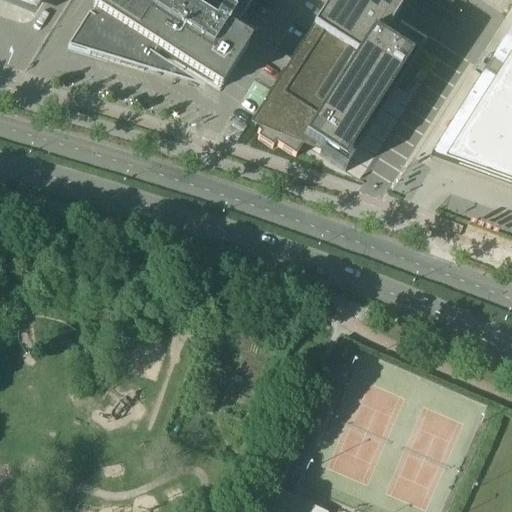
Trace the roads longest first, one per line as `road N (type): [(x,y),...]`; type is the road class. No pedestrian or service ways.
road 1 (primary): [(0,163),(333,272),(511,346)]
road 2 (primary): [(511,302),(261,209),(0,127)]
road 3 (unclassified): [(511,264),(0,97)]
road 4 (unknown): [(375,215),(481,0)]
road 5 (unknown): [(203,160),(227,104),(295,0)]
